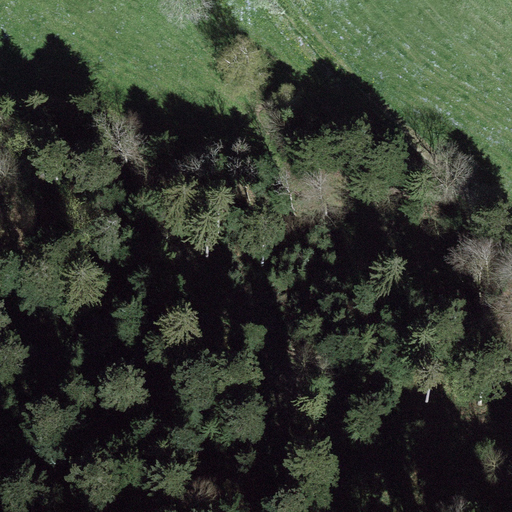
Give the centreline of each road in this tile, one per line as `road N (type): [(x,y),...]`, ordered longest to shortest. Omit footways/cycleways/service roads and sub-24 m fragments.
road 1 (track): [(0,239),(185,300),(423,417),(511,434)]
road 2 (track): [(276,0),(399,130),(511,225)]
